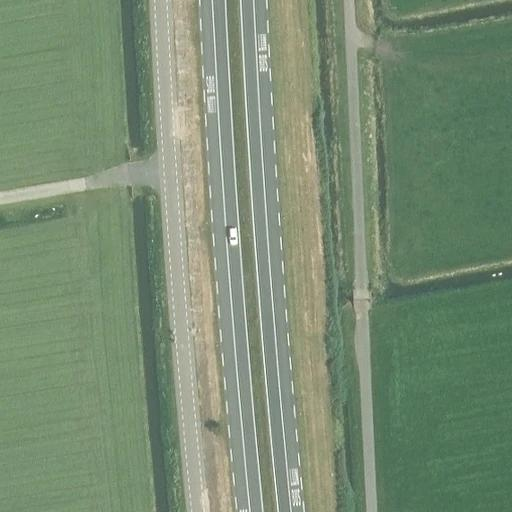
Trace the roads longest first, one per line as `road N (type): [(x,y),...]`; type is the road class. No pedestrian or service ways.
road 1 (unclassified): [(198,511),(160,0)]
road 2 (primary): [(211,0),(248,511)]
road 3 (primary): [(289,511),(252,0)]
road 4 (track): [(371,511),(347,0)]
road 5 (track): [(168,166),(0,194)]
